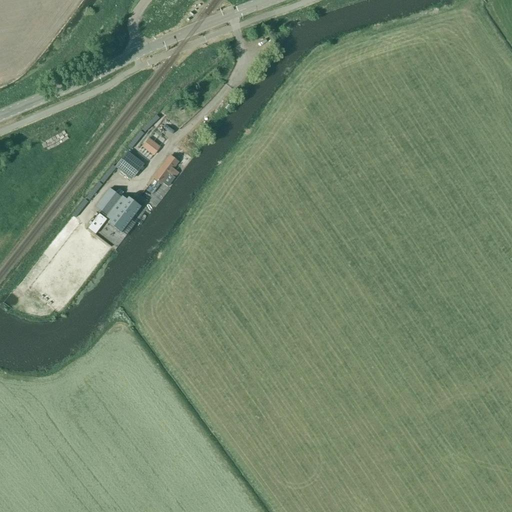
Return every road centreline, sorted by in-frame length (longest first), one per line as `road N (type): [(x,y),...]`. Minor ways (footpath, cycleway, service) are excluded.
road 1 (tertiary): [(0,116),(136,54)]
road 2 (tertiary): [(136,54),(268,0)]
